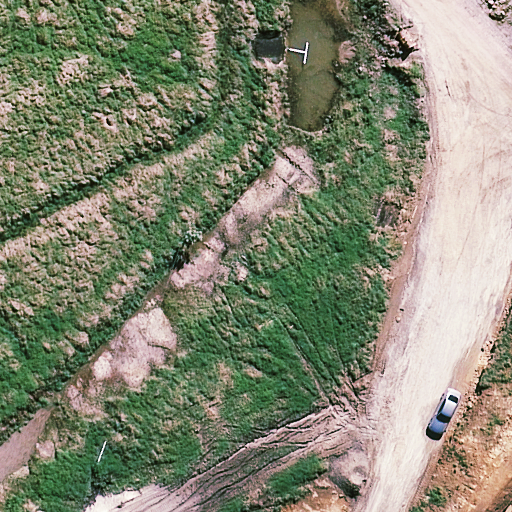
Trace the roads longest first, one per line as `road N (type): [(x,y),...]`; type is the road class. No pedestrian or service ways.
road 1 (unknown): [(427,0),(316,511)]
road 2 (unknown): [(171,511),(281,0)]
